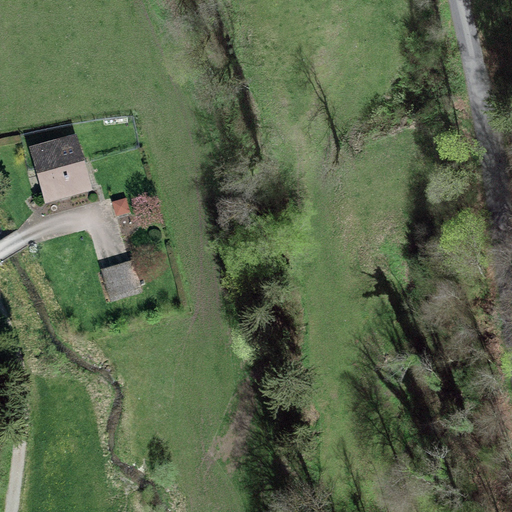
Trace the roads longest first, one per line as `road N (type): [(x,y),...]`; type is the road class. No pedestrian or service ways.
road 1 (unclassified): [(462,0),(511,292)]
road 2 (track): [(0,327),(19,392),(11,511)]
